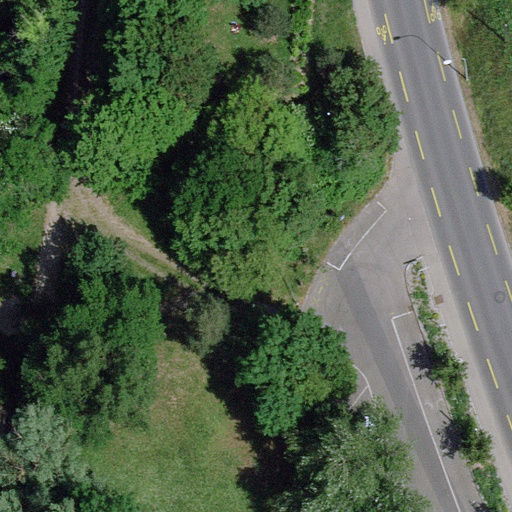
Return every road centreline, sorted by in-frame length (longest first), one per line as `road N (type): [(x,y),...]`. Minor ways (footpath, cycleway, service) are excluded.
road 1 (tertiary): [(511,366),(450,171)]
road 2 (tertiary): [(404,0),(450,171)]
